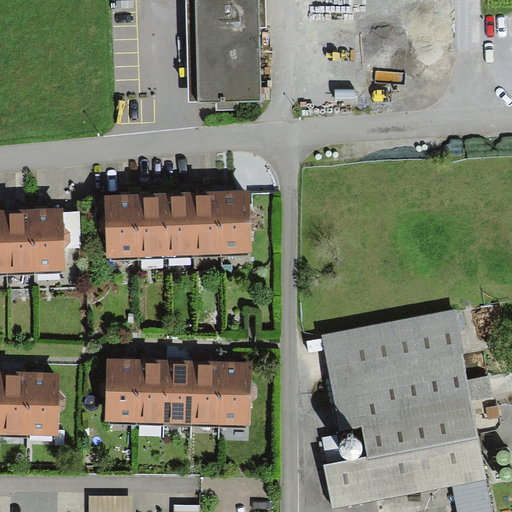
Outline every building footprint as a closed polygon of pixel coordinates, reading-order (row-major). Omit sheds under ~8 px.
[(257,0),(193,0),(196,115),(261,114),(257,0)] [(217,195),(219,254),(247,253),(245,194),(217,195)] [(184,197),(186,255),(219,254),(217,195),(184,197)] [(155,198),(157,256),(186,255),(184,197),(155,198)] [(130,199),(132,257),(157,256),(155,198),(130,199)] [(132,257),(130,199),(106,200),(108,258),(132,257)] [(32,209),(34,271),(64,269),(62,208),(32,209)] [(3,210),(6,272),(34,271),(32,209),(3,210)] [(321,336),(342,453),(322,460),(331,509),(453,486),(488,479),(456,311),(321,336)] [(133,421),(134,363),(109,362),(108,421),(133,421)] [(134,363),(133,421),(159,422),(160,364),(134,363)] [(160,364),(159,422),(188,422),(189,364),(160,364)] [(189,364),(188,422),(213,423),(214,365),(189,364)] [(214,365),(213,423),(245,423),(246,365),(214,365)] [(0,435),(24,435),(24,375),(0,374),(0,435)] [(24,375),(24,435),(54,435),(54,375),(24,375)] [(494,511),(488,479),(453,486),(457,511),(494,511)]
